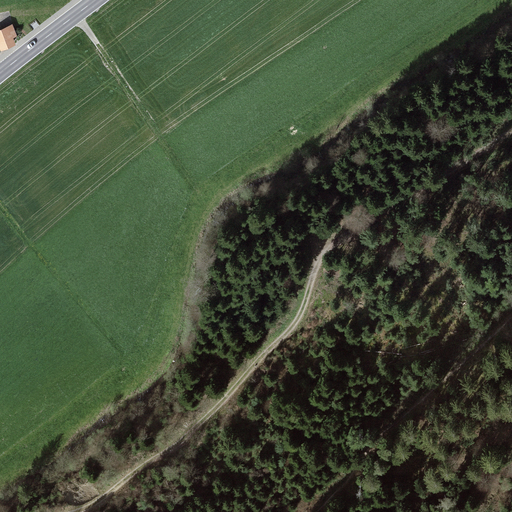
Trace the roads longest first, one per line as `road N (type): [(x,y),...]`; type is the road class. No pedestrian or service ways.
road 1 (track): [(80,511),(185,435),(300,310),(311,264),(333,233),(511,128)]
road 2 (track): [(511,313),(309,511)]
